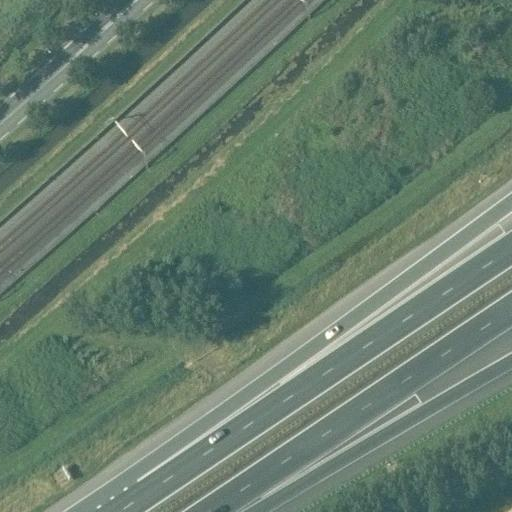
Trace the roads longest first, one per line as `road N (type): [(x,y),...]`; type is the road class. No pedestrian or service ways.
road 1 (motorway): [(511,201),(157,486)]
road 2 (motorway): [(511,248),(157,486)]
road 3 (motorway): [(212,511),(511,310)]
road 4 (motorway): [(219,511),(511,364)]
road 5 (secondary): [(0,120),(136,0)]
road 6 (unclassified): [(387,511),(511,443)]
